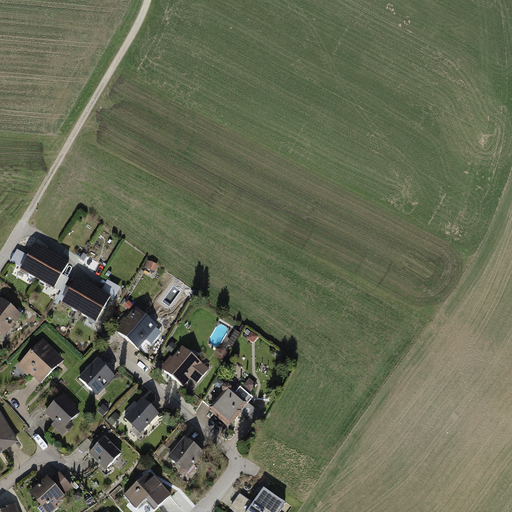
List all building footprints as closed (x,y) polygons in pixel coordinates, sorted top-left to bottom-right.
[(37,279),(51,255),(34,245),(27,256),(17,250),(9,263),(20,269),(19,271),(27,276),(28,274),(37,279)] [(45,287),(53,291),(54,288),(61,292),(69,279),(62,275),(68,265),(51,255),(37,279),(47,285),(45,287)] [(147,262),(144,269),(155,273),(158,266),(147,262)] [(62,303),(80,313),(94,288),(76,278),(62,303)] [(114,302),(121,289),(108,281),(102,292),(94,288),(80,313),(97,322),(110,299),(114,302)] [(0,342),(22,316),(1,299),(0,299),(0,342)] [(114,331),(138,350),(146,340),(149,343),(156,335),(153,333),(158,326),(134,307),(114,331)] [(241,335),(235,331),(227,345),(233,349),(241,335)] [(17,364),(39,386),(65,360),(43,339),(17,364)] [(178,346),(172,341),(166,349),(172,354),(178,346)] [(171,356),(160,370),(183,388),(190,379),(196,384),(209,368),(182,347),(173,358),(171,356)] [(97,358),(79,378),(98,396),(117,376),(97,358)] [(245,385),(252,390),(258,382),(250,377),(245,385)] [(228,390),(211,410),(230,426),(247,406),(250,409),(256,402),(242,389),(236,397),(228,390)] [(63,394),(44,414),(61,431),(81,412),(63,394)] [(135,403),(122,417),(134,428),(130,432),(139,440),(159,418),(157,416),(159,415),(142,399),(137,405),(135,403)] [(111,409),(104,403),(97,411),(103,417),(111,409)] [(0,455),(19,444),(0,412),(0,455)] [(121,419),(115,414),(108,422),(113,427),(121,419)] [(122,456),(103,438),(87,454),(105,473),(122,456)] [(204,454),(185,438),(168,459),(189,476),(196,468),(194,466),(204,454)] [(89,448),(84,443),(77,450),(83,455),(89,448)] [(37,511),(54,511),(67,500),(64,496),(72,488),(59,473),(50,481),(47,478),(29,494),(40,507),(37,511)] [(150,474),(123,498),(136,511),(163,488),(150,474)] [(239,496),(230,510),(232,511),(279,511),(285,504),(264,490),(253,505),(239,496)]
